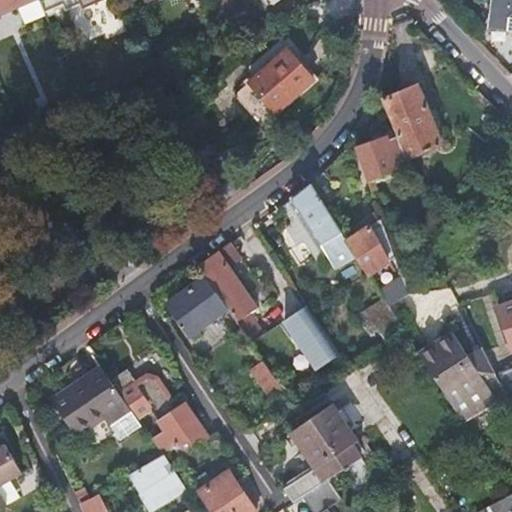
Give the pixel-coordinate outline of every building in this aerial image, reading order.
[(37,0),(0,0),(0,19),(39,3),(37,0)] [(37,0),(59,0),(65,11),(81,5),(84,10),(106,1),(105,0),(37,0)] [(271,5),(267,0),(260,0),(266,8),(271,5)] [(511,0),(493,0),(490,29),(511,31),(511,0)] [(285,54),(235,98),(261,127),(311,84),(285,54)] [(396,139),(404,162),(438,148),(416,88),(382,103),(396,139)] [(354,152),(370,196),(376,194),(371,181),(398,171),(396,166),(404,162),(396,139),(387,143),(385,139),(354,152)] [(320,174),(308,184),(322,206),(335,197),(320,174)] [(308,184),(290,198),(327,256),(347,244),(345,242),(322,206),(308,184)] [(386,262),(391,260),(378,220),(364,229),(386,262)] [(347,244),(367,275),(386,262),(364,229),(345,242),(347,244)] [(203,278),(225,310),(245,340),(259,360),(261,364),(272,356),(245,316),(243,318),(234,305),(243,299),(222,266),(235,257),(227,243),(195,267),(203,278)] [(408,257),(396,273),(399,282),(404,297),(406,296),(422,293),(408,257)] [(362,326),(375,346),(402,328),(388,308),(380,295),(367,276),(358,282),(374,306),(363,313),(369,322),(362,326)] [(188,336),(225,310),(203,278),(171,299),(164,289),(149,301),(167,326),(177,319),(188,336)] [(399,282),(380,295),(388,308),(404,297),(399,282)] [(511,302),(497,308),(511,350),(511,353),(511,302)] [(284,322),(314,372),(340,357),(309,307),(284,322)] [(417,352),(461,420),(488,403),(474,382),(481,377),(494,372),(479,344),(464,351),(451,331),(417,352)] [(288,404),(299,397),(272,356),(261,364),(279,390),(285,399),(288,404)] [(261,364),(259,360),(248,368),(268,397),(279,390),(261,364)] [(113,447),(142,429),(136,420),(110,382),(100,366),(49,401),(74,437),(97,423),(113,447)] [(110,382),(136,420),(148,412),(161,431),(153,437),(164,453),(172,447),(179,458),(206,440),(183,406),(176,411),(155,379),(144,377),(133,384),(125,372),(110,382)] [(338,470),(350,488),(370,475),(347,439),(352,436),(332,405),(290,432),(314,467),(282,488),(291,501),(324,479),(338,470)] [(0,511),(5,508),(0,499),(0,488),(21,476),(5,448),(0,450),(0,511)] [(166,466),(162,459),(130,477),(150,511),(184,492),(166,466)] [(212,496),(205,501),(212,511),(252,511),(227,474),(207,488),(212,496)] [(345,511),(324,479),(291,501),(297,511),(345,511)] [(105,511),(97,495),(78,506),(81,511),(105,511)]
